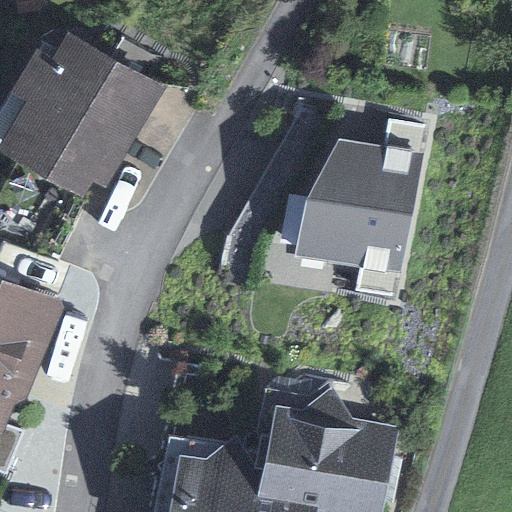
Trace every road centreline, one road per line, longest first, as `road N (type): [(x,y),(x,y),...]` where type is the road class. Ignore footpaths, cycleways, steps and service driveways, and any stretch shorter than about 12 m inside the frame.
road 1 (residential): [(91,511),(140,270),(219,118),(299,0)]
road 2 (residential): [(418,511),(511,169)]
